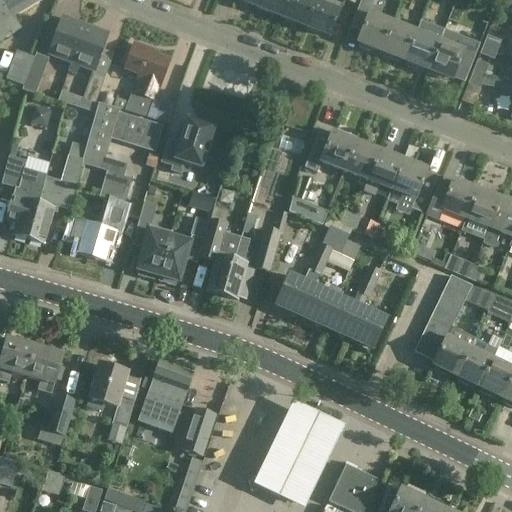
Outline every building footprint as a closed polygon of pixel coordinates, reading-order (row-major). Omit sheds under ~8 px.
[(0,0),(0,45),(20,33),(12,20),(40,3),(38,0),(0,0)] [(255,12),(259,0),(230,0),(230,2),(255,12)] [(259,0),(255,12),(279,22),(287,0),(259,0)] [(313,6),(297,0),(287,0),(279,22),(303,31),(313,6)] [(379,57),(391,28),(367,19),(373,4),(362,0),(361,0),(349,32),(360,36),(355,48),(357,48),(356,51),(366,55),(367,53),(379,57)] [(338,16),(313,6),(303,31),(328,41),(338,16)] [(63,19),(49,56),(51,57),(71,64),(72,65),(85,27),(63,19)] [(85,27),(72,65),(79,67),(94,73),(102,52),(108,36),(85,27)] [(391,28),(379,57),(378,60),(390,65),(392,62),(403,67),(414,38),(391,28)] [(438,47),(426,76),(427,76),(426,79),(438,84),(439,81),(450,86),(451,84),(463,88),(482,39),(471,34),(462,57),(438,47)] [(488,37),(482,50),(495,55),(494,58),(495,58),(502,43),(488,37)] [(414,38),(403,67),(402,69),(415,75),(416,72),(426,76),(438,47),(414,38)] [(98,106),(97,110),(144,122),(155,91),(158,93),(167,66),(145,58),(147,54),(132,49),(123,74),(138,79),(136,84),(141,85),(136,100),(130,98),(127,104),(116,100),(113,110),(98,106)] [(495,55),(482,50),(480,56),(494,62),(495,58),(494,58),(495,55)] [(28,78),(24,89),(22,93),(36,97),(50,61),(47,60),(37,56),(28,78)] [(71,64),(68,73),(77,76),(79,67),(72,65),(71,64)] [(476,66),(466,90),(479,95),(488,71),(476,66)] [(106,82),(93,77),(83,105),(96,109),(106,82)] [(83,162),(82,165),(107,173),(126,179),(129,168),(105,161),(110,142),(154,155),(163,128),(144,123),(144,122),(97,110),(95,119),(92,129),(89,140),(87,148),(83,162)] [(211,133),(184,124),(177,147),(166,143),(158,167),(169,171),(168,175),(178,179),(182,167),(198,173),(211,133)] [(343,176),(354,148),(352,148),(354,145),(342,140),(340,143),(329,139),(329,140),(318,135),(304,172),(315,176),(319,167),(343,176)] [(354,148),(343,176),(367,185),(378,158),(376,157),(377,154),(365,149),(364,152),(354,148)] [(158,158),(149,155),(145,166),(154,168),(158,158)] [(42,197),(29,242),(44,246),(55,208),(68,211),(81,166),(82,166),(82,165),(83,162),(67,158),(60,185),(57,184),(56,188),(47,185),(43,198),(42,197)] [(387,161),(378,158),(367,185),(391,194),(402,167),(400,166),(401,163),(388,158),(387,161)] [(43,198),(47,185),(44,184),(43,188),(21,181),(25,164),(9,159),(1,187),(15,190),(6,223),(15,225),(12,237),(29,242),(42,197),(43,198)] [(413,171),(402,167),(391,194),(415,204),(411,214),(422,218),(433,191),(421,186),(426,173),(414,168),(413,171)] [(126,179),(107,173),(99,202),(106,204),(98,228),(76,221),(71,239),(82,242),(78,256),(104,263),(108,248),(111,249),(115,234),(120,236),(128,206),(126,206),(133,181),(126,179)] [(147,195),(155,197),(158,186),(150,184),(147,195)] [(451,187),(447,196),(441,214),(464,223),(475,196),(473,195),(475,192),(463,187),(462,191),(451,187)] [(164,225),(170,193),(157,191),(151,223),(164,225)] [(441,214),(447,196),(436,192),(425,219),(437,224),(441,214)] [(485,200),(475,196),(464,223),(487,232),(498,206),(497,205),(498,201),(487,197),(485,200)] [(300,217),(305,204),(293,199),(289,214),(300,217)] [(231,221),(235,211),(220,206),(217,217),(231,221)] [(498,206),(487,232),(482,246),(495,251),(500,237),(511,241),(511,238),(511,206),(510,206),(508,210),(498,206)] [(349,231),(354,217),(345,213),(339,226),(349,231)] [(274,233),(280,235),(282,235),(287,216),(280,214),(274,233)] [(249,215),(243,234),(252,237),(258,217),(249,215)] [(354,217),(349,231),(358,234),(363,221),(354,217)] [(363,221),(358,234),(373,240),(378,227),(364,220),(363,221)] [(238,252),(241,239),(224,235),(225,230),(226,226),(210,221),(199,259),(215,264),(207,292),(223,296),(235,251),(238,252)] [(146,275),(155,278),(168,233),(147,227),(148,225),(137,222),(130,246),(141,249),(134,272),(137,272),(135,277),(145,279),(146,275)] [(269,273),(280,235),(274,233),(265,231),(257,258),(246,255),(250,242),(241,239),(238,252),(235,251),(223,296),(238,300),(239,297),(245,299),(253,269),(269,273)] [(168,233),(155,278),(165,280),(164,285),(173,287),(174,283),(177,284),(183,261),(194,264),(201,240),(189,237),(187,243),(168,238),(169,233),(168,233)] [(320,279),(332,252),(319,246),(307,273),(308,273),(319,278),(320,279)] [(468,281),(474,266),(451,256),(445,272),(468,281)] [(483,270),(474,266),(468,281),(477,285),(483,270)] [(369,268),(356,295),(367,300),(369,301),(381,274),(369,268)] [(319,278),(308,273),(303,284),(289,278),(276,307),(300,318),(314,289),(319,278)] [(451,277),(446,288),(467,299),(472,288),(451,277)] [(326,295),(314,289),(300,318),(324,329),(338,300),(341,292),(330,287),(326,295)] [(446,288),(441,299),(461,309),(467,299),(446,288)] [(488,311),(495,297),(486,293),(480,307),(488,311)] [(338,300),(324,329),(349,340),(362,310),(367,300),(356,295),(351,306),(338,300)] [(511,304),(495,297),(488,311),(511,321),(511,319),(511,304)] [(461,309),(441,299),(436,310),(456,320),(461,309)] [(362,310),(349,340),(372,350),(385,321),(362,310)] [(456,320),(436,310),(430,321),(451,331),(452,330),(456,320)] [(430,321),(425,332),(446,342),(451,331),(430,321)] [(440,353),(434,364),(433,367),(456,378),(469,350),(474,340),(452,330),(451,331),(446,342),(440,353)] [(425,332),(420,343),(440,353),(446,342),(425,332)] [(25,381),(34,350),(35,346),(23,343),(21,347),(6,342),(0,363),(0,362),(0,383),(8,386),(10,377),(25,381)] [(440,353),(420,343),(414,354),(434,364),(440,353)] [(481,356),(469,350),(456,378),(478,389),(492,361),(496,352),(486,347),(481,356)] [(62,358),(34,350),(25,381),(39,385),(36,394),(50,398),(54,384),(59,385),(63,372),(58,370),(62,358)] [(511,370),(492,361),(478,389),(501,400),(511,379),(511,370)] [(151,407),(145,425),(171,434),(186,394),(192,378),(158,365),(153,381),(153,382),(148,396),(149,396),(146,406),(151,407)] [(110,429),(123,433),(132,404),(119,400),(127,377),(97,368),(85,407),(103,413),(104,409),(115,412),(110,429)] [(511,379),(501,400),(511,405),(511,379)] [(57,397),(46,438),(64,443),(76,402),(57,397)] [(345,427),(293,402),(252,486),(304,511),(345,427)] [(195,414),(182,453),(201,460),(214,420),(195,414)] [(123,433),(110,429),(106,443),(119,447),(123,433)] [(5,461),(0,476),(0,487),(12,490),(19,465),(5,461)] [(345,467),(328,504),(345,511),(363,511),(378,483),(345,467)] [(66,480),(49,475),(44,491),(59,496),(61,489),(63,490),(66,480)] [(90,488),(83,511),(95,511),(102,491),(90,488)] [(418,511),(423,503),(400,492),(398,495),(386,489),(378,511),(418,511)] [(109,493),(105,504),(126,511),(146,511),(148,504),(109,493)] [(442,511),(423,503),(418,511),(442,511)]
